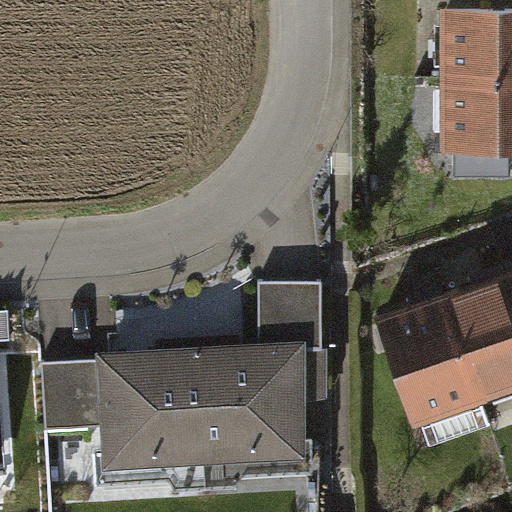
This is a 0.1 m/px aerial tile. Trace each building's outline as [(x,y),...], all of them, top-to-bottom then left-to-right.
[(511,8),(447,8),(447,141),(511,141),(511,8)] [(511,263),(378,311),(416,420),(511,386),(511,263)] [(100,357),(45,359),(49,424),(103,420),(107,480),(171,476),(178,485),(234,483),(244,470),(316,467),(315,430),(309,430),(307,393),(331,392),(329,343),(323,343),(321,278),(262,281),(262,339),(100,348),(100,357)] [(15,304),(0,304),(0,347),(17,346),(15,304)] [(7,373),(0,373),(0,488),(13,488),(7,373)]
